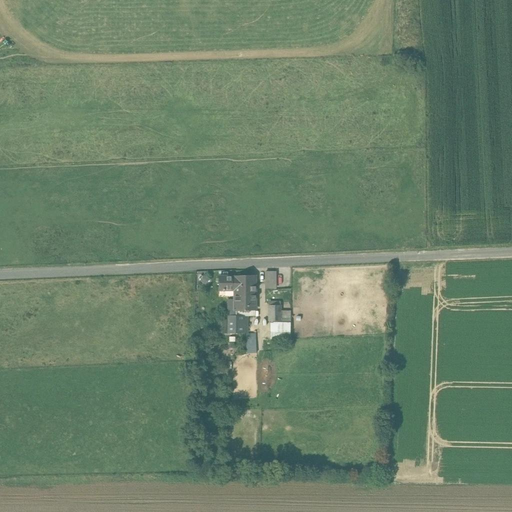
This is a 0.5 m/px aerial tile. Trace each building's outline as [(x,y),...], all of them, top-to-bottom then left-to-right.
[(278,288),(278,271),(266,271),(266,288),(278,288)] [(255,276),(234,277),(232,277),(219,277),(218,290),(223,290),(223,291),(224,291),(224,290),(231,290),(234,290),(234,300),(228,300),(228,317),(236,316),(236,310),(254,310),(255,276)] [(280,305),(268,305),(268,322),(280,322),(280,305)] [(242,316),(236,316),(228,317),(228,333),(242,333),(242,316)] [(225,321),(218,321),(217,332),(225,333),(225,321)] [(293,338),(292,321),(272,322),(273,339),(293,338)] [(247,353),(257,352),(256,333),(246,333),(247,353)]
